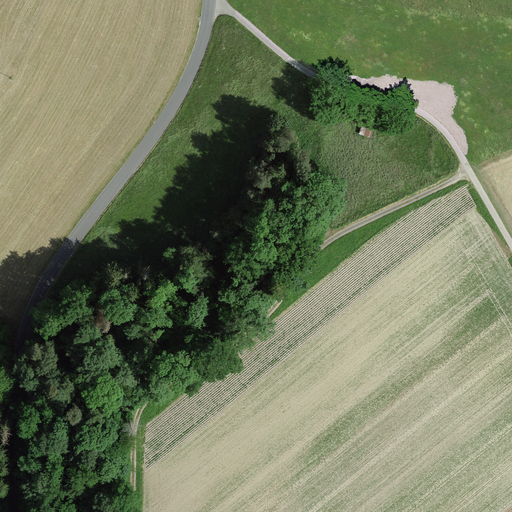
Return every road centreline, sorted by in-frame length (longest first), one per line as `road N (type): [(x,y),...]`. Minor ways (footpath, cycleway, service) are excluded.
road 1 (tertiary): [(18,511),(17,363),(27,322),(45,281),(169,112),(194,64),(211,0)]
road 2 (track): [(132,511),(140,408),(232,347),(269,314),(315,252),(468,173)]
road 3 (track): [(211,0),(318,79),(411,106),(443,130),(511,247)]
